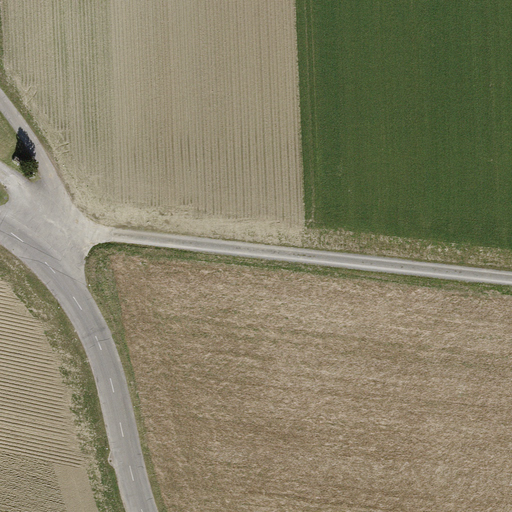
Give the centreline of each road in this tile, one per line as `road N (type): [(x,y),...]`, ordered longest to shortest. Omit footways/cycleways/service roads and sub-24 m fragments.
road 1 (track): [(511,276),(52,226)]
road 2 (unclassified): [(156,511),(97,315),(42,249),(0,223)]
